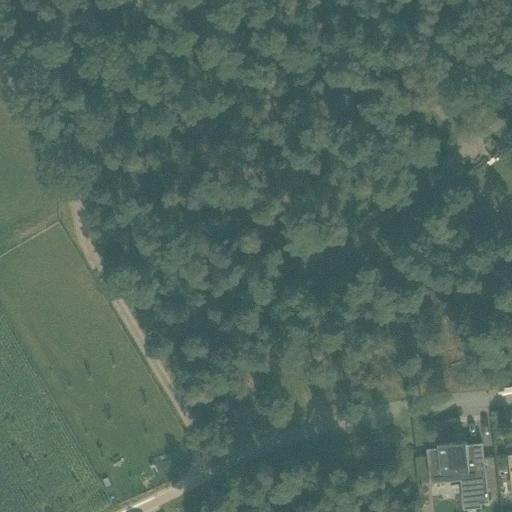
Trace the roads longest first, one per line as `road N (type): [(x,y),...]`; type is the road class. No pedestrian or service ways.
road 1 (track): [(198,473),(198,442),(74,221),(126,0)]
road 2 (residential): [(198,473),(405,408),(511,395)]
road 3 (unknown): [(75,197),(0,65)]
